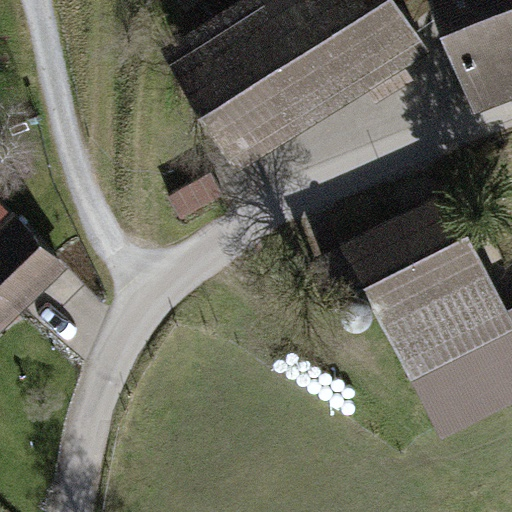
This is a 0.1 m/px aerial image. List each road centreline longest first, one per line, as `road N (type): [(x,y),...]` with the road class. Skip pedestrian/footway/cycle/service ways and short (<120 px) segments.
road 1 (unclassified): [(511,113),(287,209),(190,268),(123,345),(86,443),(71,511)]
road 2 (track): [(151,304),(108,241),(78,176),(36,0)]
road 3 (track): [(151,304),(148,97),(162,29),(187,0)]
road 4 (track): [(108,241),(108,0)]
